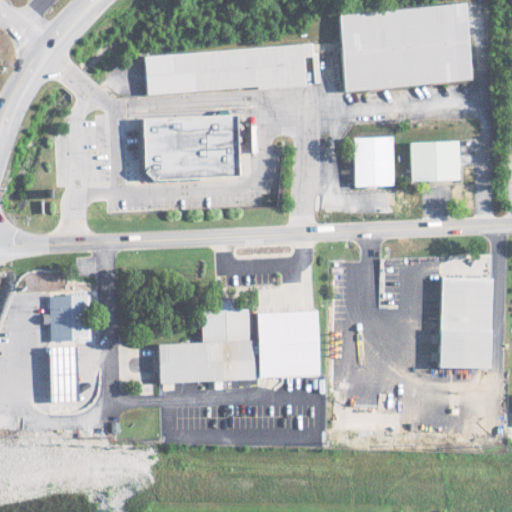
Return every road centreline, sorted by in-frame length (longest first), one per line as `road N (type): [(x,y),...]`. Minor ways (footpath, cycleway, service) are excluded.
road 1 (residential): [(0,241),(511,222)]
road 2 (residential): [(0,146),(42,52),(90,0)]
